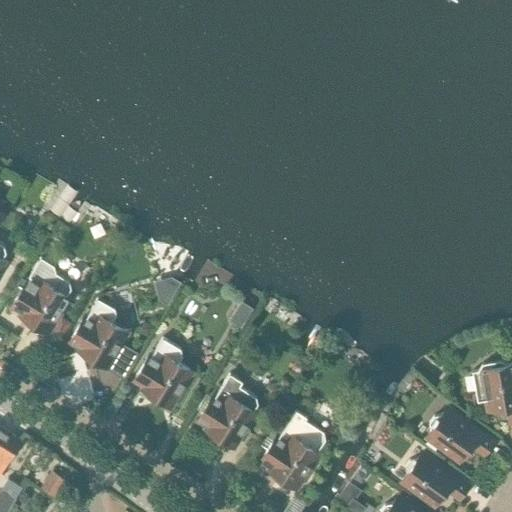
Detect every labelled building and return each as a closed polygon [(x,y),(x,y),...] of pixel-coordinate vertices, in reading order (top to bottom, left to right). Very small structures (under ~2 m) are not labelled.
[(71,288),(69,280),(56,272),(54,265),(41,256),(29,276),(31,277),(29,281),(21,277),(11,293),(16,297),(12,304),(22,311),(20,315),(32,322),(34,328),(39,331),(44,330),(47,332),(69,296),(67,295),(71,288)] [(171,275),(153,281),(158,299),(167,304),(181,281),(171,275)] [(113,321),(117,315),(114,307),(97,297),(86,316),(84,315),(70,340),(81,346),(79,350),(91,357),(93,362),(98,365),(103,364),(106,366),(127,330),(113,321)] [(61,316),(53,330),(62,336),(71,322),(61,316)] [(143,323),(142,328),(143,331),(146,334),(151,333),(153,329),(152,325),(147,322),(143,323)] [(182,355),(181,347),(163,336),(151,355),(149,354),(134,378),(145,385),(143,389),(155,396),(157,401),(162,405),(167,403),(170,405),(192,370),(178,362),(182,355)] [(316,336),(306,350),(314,355),(323,341),(316,336)] [(123,356),(119,363),(128,368),(132,361),(123,356)] [(511,363),(509,364),(502,359),(494,360),(482,362),(477,369),(472,370),(477,400),(487,398),(489,409),(509,405),(511,420),(511,363)] [(256,395),(240,385),(243,380),(230,372),(215,395),(213,394),(198,418),(208,425),(206,428),(218,436),(220,441),(225,445),(230,444),(233,446),(255,411),(254,410),(258,403),(256,395)] [(485,452),(493,441),(447,407),(442,413),(434,414),(429,421),(431,429),(426,435),(460,459),(472,442),(485,452)] [(325,438),(323,430),(305,418),(306,416),(296,409),(278,436),(276,434),(261,458),(271,465),(269,469),(281,477),(282,482),(287,486),(293,485),(296,487),(318,452),(317,451),(321,444),(325,438)] [(0,472),(21,438),(0,425),(0,472)] [(460,496),(468,485),(422,452),(418,457),(409,459),(405,465),(406,474),(402,479),(435,504),(447,487),(460,496)] [(8,477),(2,487),(16,496),(22,486),(8,477)] [(0,489),(0,511),(6,511),(8,509),(13,502),(15,498),(0,489)] [(421,505),(407,495),(403,500),(397,496),(393,502),(385,503),(380,510),(380,511),(419,511),(417,510),(421,505)] [(345,508),(349,511),(361,511),(365,507),(355,499),(353,498),(345,508)] [(13,502),(8,509),(9,510),(12,511),(17,504),(14,502),(13,502)]
